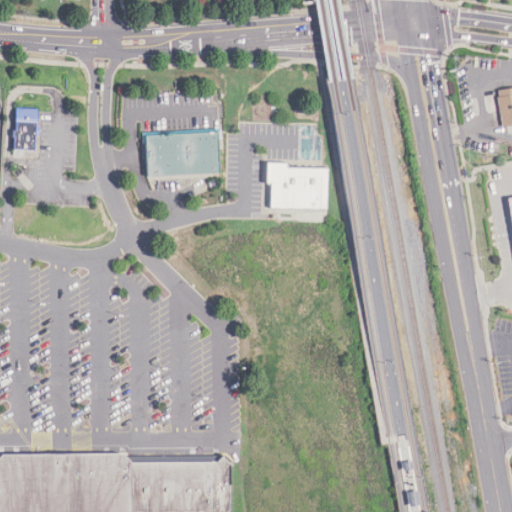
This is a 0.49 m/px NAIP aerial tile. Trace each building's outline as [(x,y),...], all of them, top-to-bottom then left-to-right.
[(497,93),(511,89),(511,132),(506,134),(497,93)] [(35,152),(14,151),(13,139),(15,132),(16,110),(38,111),(37,128),(40,129),(40,136),(36,136),(35,152)] [(142,135),(218,130),(220,175),(145,179),(142,135)] [(327,211),(270,209),(271,185),(266,185),(267,163),(289,164),(289,168),(328,169),(327,211)] [(0,511),(0,456),(2,456),(122,455),(124,458),(224,457),(230,463),(230,511),(0,511)]
